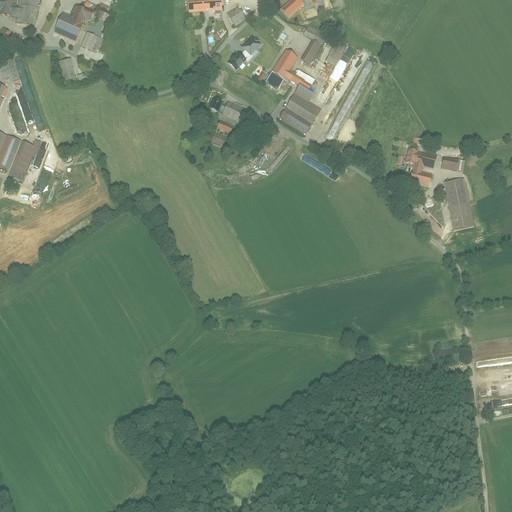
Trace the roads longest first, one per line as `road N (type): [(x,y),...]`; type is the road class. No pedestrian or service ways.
road 1 (residential): [(204,66),(218,86),(375,184),(448,256)]
road 2 (track): [(487,511),(460,281),(448,256)]
road 3 (residential): [(204,66),(146,95),(62,49),(0,54)]
